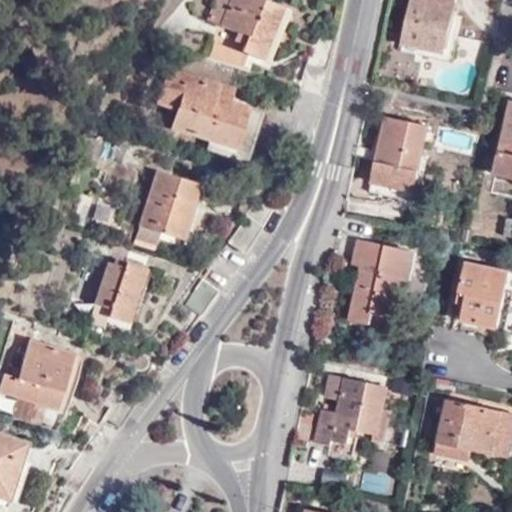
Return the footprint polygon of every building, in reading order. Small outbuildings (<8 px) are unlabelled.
[(215,0),(208,21),(248,35),(243,51),(263,58),(283,8),(262,0),(215,0)] [(444,52),(454,0),(410,0),(402,37),(424,42),(423,47),(444,52)] [(324,68),(333,39),(315,34),(307,63),(324,68)] [(424,42),(402,37),(401,43),(423,47),(424,42)] [(251,103),(233,97),(217,92),(221,79),(171,64),(160,98),(180,106),(173,123),(238,144),(251,103)] [(217,92),(233,97),(236,85),(221,79),(217,92)] [(511,112),(499,170),(511,172),(511,112)] [(432,123),(390,114),(376,179),(417,189),(432,123)] [(120,134),(119,138),(131,142),(133,137),(120,134)] [(131,142),(119,138),(114,154),(127,157),(131,142)] [(159,167),(142,222),(162,228),(181,233),(187,212),(196,215),(201,199),(195,196),(201,180),(159,167)] [(228,242),(244,251),(261,225),(273,204),(257,195),(228,242)] [(162,228),(142,222),(138,236),(158,242),(162,228)] [(363,234),(358,255),(368,257),(366,264),(353,315),(374,321),(377,309),(397,314),(413,248),(363,234)] [(136,312),(149,267),(107,254),(90,309),(108,314),(109,305),(136,312)] [(368,257),(358,255),(357,262),(366,264),(368,257)] [(511,272),(511,266),(470,258),(461,295),(470,296),(465,316),(500,324),(511,272)] [(200,315),(218,289),(202,278),(183,302),(200,315)] [(394,325),(397,314),(377,309),(374,321),(394,325)] [(73,354),(32,340),(21,375),(6,370),(0,391),(55,408),(73,354)] [(385,406),(391,384),(333,371),(329,394),(343,397),(341,410),(326,407),(318,439),(333,443),(336,437),(351,440),(354,426),(377,431),(377,437),(387,439),(394,408),(385,406)] [(511,428),(499,426),(503,406),(451,396),(439,450),(474,457),(477,446),(494,450),(496,442),(511,445),(511,428)] [(27,441),(0,432),(0,492),(9,495),(27,441)]
